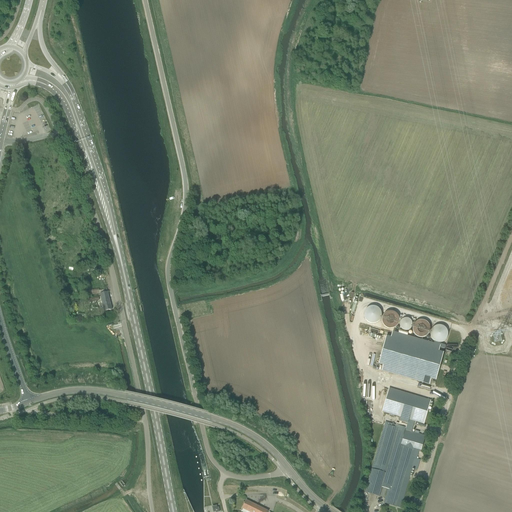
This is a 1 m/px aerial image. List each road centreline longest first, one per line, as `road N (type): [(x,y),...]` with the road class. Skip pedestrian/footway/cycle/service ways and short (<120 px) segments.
road 1 (unclassified): [(287,467),(236,477),(206,449),(168,277),(182,178),(144,0)]
road 2 (unclassified): [(0,140),(61,140),(110,262),(145,420)]
road 3 (primary): [(172,511),(115,237)]
road 4 (track): [(296,192),(302,225),(277,270),(171,291)]
road 5 (tertiary): [(125,395),(232,424),(287,467)]
road 6 (unclassified): [(463,342),(415,511)]
road 7 (primary): [(41,83),(69,112),(115,237)]
road 8 (primary): [(115,237),(65,82)]
road 9 (track): [(511,228),(463,342)]
